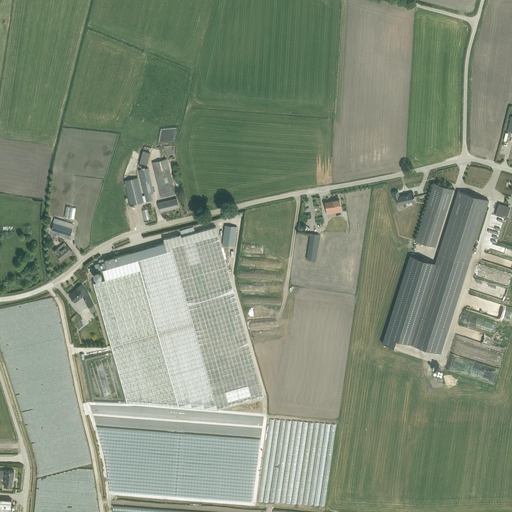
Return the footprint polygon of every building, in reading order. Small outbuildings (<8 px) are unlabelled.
[(140,148),(137,162),(144,164),(148,151),(140,148)] [(174,193),(167,158),(151,161),(159,197),(174,193)] [(148,169),(140,171),(146,199),(151,198),(150,194),(153,193),(148,169)] [(137,180),(125,183),(130,207),(142,204),(137,180)] [(433,181),(415,239),(435,245),(438,234),(453,187),(433,181)] [(398,189),(392,191),(394,198),(396,197),(398,205),(402,204),(402,203),(407,202),(407,201),(411,200),(412,202),(415,201),(413,191),(408,192),(408,193),(405,194),(399,195),(398,189)] [(410,255),(382,343),(394,347),(397,337),(439,351),(487,199),(459,190),(436,263),(410,255)] [(180,209),(177,197),(156,202),(159,214),(180,209)] [(339,198),(325,201),(327,213),(341,211),(339,198)] [(488,198),(476,237),(493,242),(505,203),(488,198)] [(51,231),(71,236),(73,228),(68,226),(69,222),(62,220),(60,224),(53,222),(51,231)] [(236,225),(225,224),(223,243),(234,244),(236,225)] [(109,345),(157,332),(177,405),(218,407),(264,395),(216,225),(164,240),(165,243),(166,250),(98,269),(89,272),(98,306),(109,345)] [(310,232),(306,258),(316,259),(320,233),(310,232)] [(511,252),(511,245),(495,240),(493,245),(511,252)] [(72,250),(66,242),(54,251),(61,260),(72,251),(72,250)] [(96,262),(98,269),(166,250),(165,243),(96,262)] [(500,293),(502,287),(479,281),(477,287),(500,293)] [(82,283),(68,292),(74,301),(82,295),(88,305),(94,301),(87,291),(82,283)] [(74,312),(69,317),(72,320),(78,316),(74,312)] [(73,323),(77,327),(83,323),(78,318),(73,323)] [(127,493),(326,504),(330,430),(326,441),(326,435),(319,435),(318,432),(305,437),(305,441),(299,438),(299,449),(277,473),(276,478),(273,470),(267,473),(267,476),(261,476),(262,475),(251,479),(251,481),(228,471),(229,470),(224,468),(225,456),(219,453),(189,451),(189,454),(191,453),(191,461),(174,461),(164,471),(129,456),(127,493)] [(0,478),(1,479),(1,484),(12,485),(12,467),(0,465),(0,478)] [(0,511),(11,511),(12,498),(0,496),(0,511)] [(265,511),(266,510),(114,501),(113,511),(265,511)]
